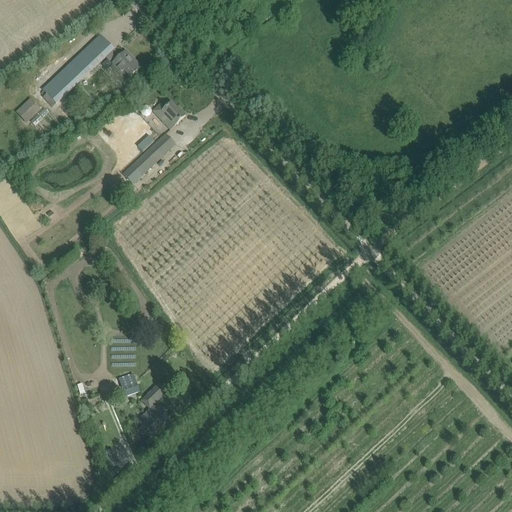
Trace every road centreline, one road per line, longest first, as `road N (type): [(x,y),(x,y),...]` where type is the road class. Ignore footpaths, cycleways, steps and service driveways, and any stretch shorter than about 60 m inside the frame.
road 1 (track): [(86,511),(368,252),(511,138)]
road 2 (unclassified): [(511,399),(131,0)]
